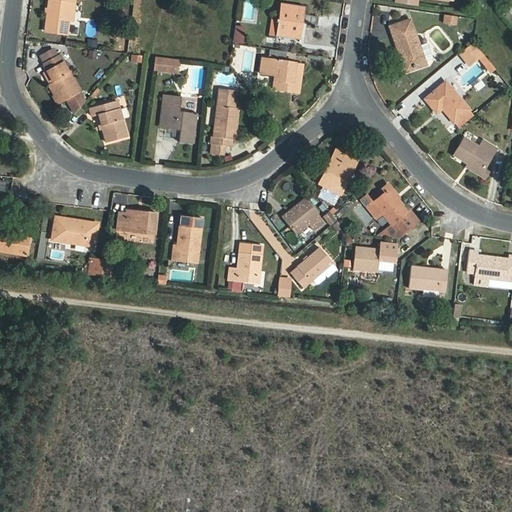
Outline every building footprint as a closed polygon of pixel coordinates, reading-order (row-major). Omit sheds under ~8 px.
[(71,5),(71,0),(45,0),(42,33),(64,36),(65,22),(66,4),(71,5)] [(310,10),(286,7),(282,38),(306,42),(308,27),(323,29),(325,20),(310,17),(310,10)] [(454,23),(455,16),(445,15),(444,22),(454,23)] [(412,21),(392,27),(400,55),(403,54),(405,59),(408,69),(426,63),(421,47),(412,21)] [(234,42),(245,43),(247,25),(235,25),(234,42)] [(471,63),(483,53),(474,41),(461,52),(471,63)] [(434,60),(429,45),(421,47),(426,63),(434,60)] [(43,63),(55,56),(51,49),(39,57),(43,63)] [(63,61),(59,54),(55,56),(59,64),(63,61)] [(403,54),(400,55),(407,73),(427,66),(426,63),(408,69),(405,59),(403,54)] [(64,101),(72,114),(83,102),(59,64),(55,56),(43,63),(47,70),(43,72),(50,83),(47,85),(53,96),(58,104),(64,101)] [(175,63),(151,60),(149,73),(174,76),(175,63)] [(262,64),(260,76),(260,79),(267,80),(266,93),(291,97),(294,79),(286,78),(288,66),(262,62),(262,64)] [(260,76),(262,64),(256,63),(254,75),(260,76)] [(296,67),(288,66),(286,78),(294,79),(296,67)] [(43,72),(40,74),(47,85),(50,83),(43,72)] [(481,85),(482,74),(463,73),(462,84),(481,85)] [(440,110),(451,123),(466,111),(443,84),(423,101),(434,115),(440,110)] [(214,95),(212,110),(207,141),(205,141),(205,148),(224,151),(226,143),(229,142),(233,113),(228,112),(230,96),(214,95)] [(153,131),(160,132),(164,98),(157,97),(153,131)] [(164,98),(160,132),(174,134),(173,146),(188,147),(192,118),(175,116),(176,100),(164,98)] [(96,116),(99,126),(101,133),(105,145),(124,139),(113,101),(86,110),(88,119),(96,116)] [(466,111),(451,123),(455,127),(470,115),(466,111)] [(436,116),(447,128),(451,125),(441,112),(436,116)] [(453,158),(467,166),(480,174),(483,170),(494,149),(482,142),(477,149),(463,141),(453,158)] [(337,153),(334,152),(321,176),(325,178),(337,153)] [(337,196),(354,162),(337,153),(325,178),(321,176),(316,185),(321,187),(337,196)] [(480,174),(467,166),(465,170),(483,181),(488,173),(483,170),(480,174)] [(337,196),(321,187),(315,199),(331,207),(337,196)] [(417,222),(408,211),(406,213),(395,201),(394,200),(392,198),(393,196),(388,190),(372,205),(366,210),(376,221),(381,216),(392,228),(380,238),(395,240),(417,222)] [(366,198),(359,203),(366,210),(372,205),(366,198)] [(284,214),(278,219),(291,237),(305,227),(311,233),(321,225),(302,201),(294,207),(295,208),(286,216),(284,214)] [(141,216),(122,214),(121,217),(115,217),(114,231),(151,234),(153,214),(141,213),(141,216)] [(198,219),(176,216),(172,247),(171,260),(193,263),(198,219)] [(92,245),(94,230),(86,229),(86,224),(52,219),(50,241),(83,246),(83,244),(92,245)] [(0,250),(21,254),(23,239),(5,237),(5,233),(0,232),(0,250)] [(225,283),(251,286),(252,273),(257,273),(258,257),(259,251),(255,246),(236,244),(235,254),(233,270),(226,270),(225,283)] [(377,254),(353,252),(350,272),(375,275),(376,263),(392,265),(394,250),(379,248),(377,254)] [(330,266),(317,250),(294,271),(297,274),(291,279),(300,291),(330,266)] [(479,255),(470,253),(468,274),(476,275),(474,286),(511,291),(511,258),(509,258),(508,262),(478,258),(479,255)] [(86,261),(85,276),(96,278),(98,264),(99,262),(86,261)] [(107,279),(107,276),(108,265),(98,264),(96,278),(107,279)] [(448,273),(411,269),(409,289),(424,291),(439,292),(445,293),(448,273)] [(161,276),(153,275),(152,284),(160,285),(161,276)] [(424,291),(423,298),(438,300),(439,292),(424,291)] [(461,304),(454,303),(453,319),(459,320),(461,304)]
